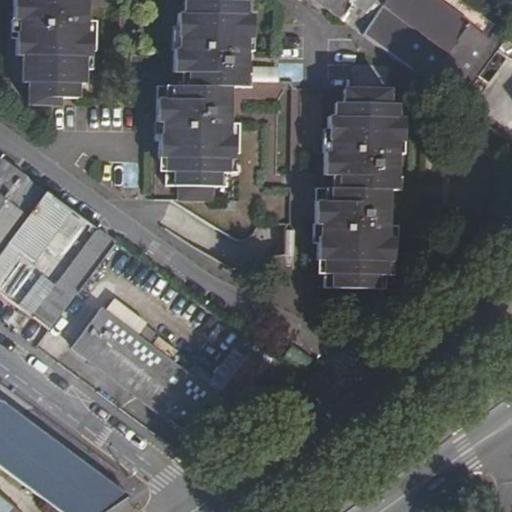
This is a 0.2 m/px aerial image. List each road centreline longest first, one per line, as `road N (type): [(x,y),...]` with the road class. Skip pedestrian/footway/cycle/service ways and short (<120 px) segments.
road 1 (tertiary): [(195,503),(371,389),(511,281)]
road 2 (residential): [(195,503),(0,356)]
road 3 (tertiary): [(511,413),(377,511)]
